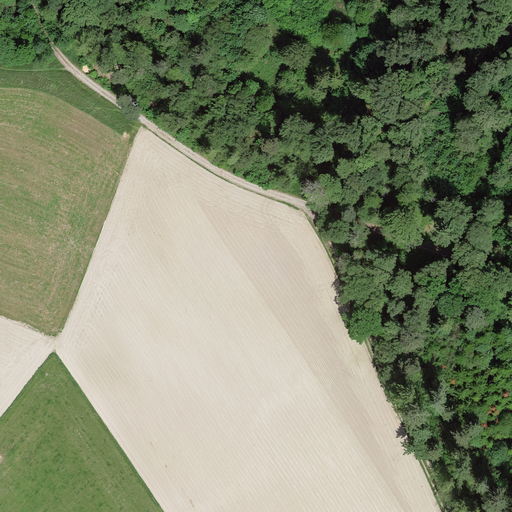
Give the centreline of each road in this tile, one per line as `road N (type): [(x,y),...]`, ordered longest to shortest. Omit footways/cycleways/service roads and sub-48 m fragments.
road 1 (track): [(34,0),(70,67),(212,169),(511,272)]
road 2 (track): [(449,511),(306,204)]
